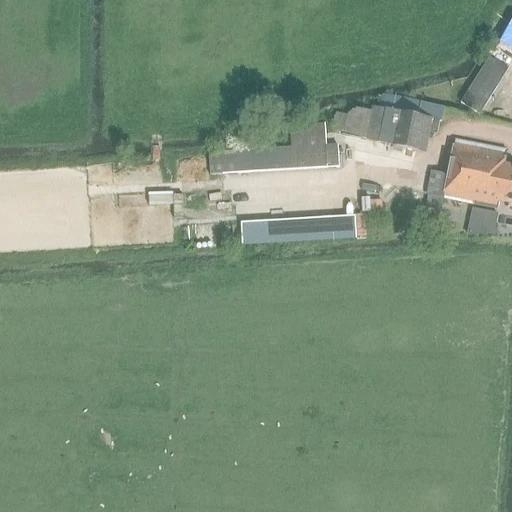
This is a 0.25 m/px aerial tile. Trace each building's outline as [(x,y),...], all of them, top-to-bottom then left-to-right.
[(511,17),(499,42),(511,49),(511,17)] [(501,82),(506,73),(487,60),(481,69),(501,82)] [(495,91),(501,82),(481,69),(476,78),(495,91)] [(490,99),(495,91),(476,78),(470,87),(490,99)] [(484,108),(490,99),(470,87),(464,96),(484,108)] [(478,117),(484,108),(464,96),(460,103),(478,117)] [(382,100),(382,101),(379,111),(372,110),(371,113),(354,110),(353,112),(350,112),(350,114),(347,113),(346,118),(335,115),(328,134),(364,142),(364,143),(424,156),(429,135),(435,136),(442,109),(388,98),(387,101),(382,100)] [(304,130),(306,172),(325,170),(324,151),(324,147),(323,129),(304,130)] [(288,149),(290,173),(306,172),(304,130),(301,130),(301,132),(287,133),(288,149)] [(447,177),(442,201),(495,210),(499,204),(511,206),(511,168),(502,166),(504,153),(454,144),(447,177)] [(274,150),(275,174),(290,173),(288,149),(274,150)] [(259,151),(260,175),(275,174),(274,150),(259,151)] [(243,152),(245,176),(260,175),(259,151),(243,152)] [(324,151),(325,170),(336,170),(336,151),(324,151)] [(228,156),(230,177),(245,176),(243,152),(234,153),(235,155),(228,156)] [(228,156),(214,157),(214,178),(230,177),(228,156)] [(442,201),(447,177),(429,174),(424,198),(442,201)] [(381,209),(381,201),(369,201),(369,210),(381,209)] [(497,214),(471,209),(467,236),(493,236),(497,214)] [(349,217),(351,239),(362,238),(360,216),(349,217)] [(340,239),(338,217),(327,218),(328,240),(340,239)] [(349,217),(338,217),(340,239),(351,239),(349,217)] [(327,218),(316,219),(317,241),(328,240),(327,218)] [(317,241),(316,219),(305,220),(306,241),(317,241)] [(295,242),(294,220),(283,221),(284,243),(295,242)] [(305,220),(294,220),(295,242),(306,241),(305,220)] [(283,221),(272,222),(273,243),(284,243),(283,221)] [(261,222),(250,223),(251,245),(262,244),(261,222)] [(273,243),(272,222),(261,222),(262,244),(273,243)] [(251,245),(250,223),(238,224),(240,245),(251,245)]
